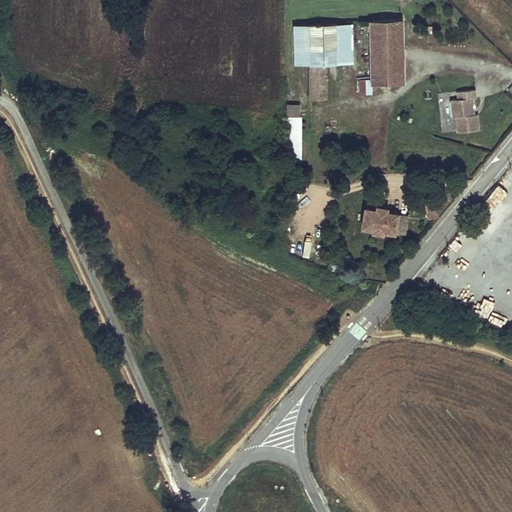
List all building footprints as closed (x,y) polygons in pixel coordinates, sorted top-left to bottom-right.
[(402,20),(371,21),(373,82),(404,81),(402,20)] [(353,23),(293,24),(294,64),(309,64),(325,64),(354,63),(353,23)] [(325,64),(309,64),(310,98),(327,98),(325,64)] [(356,94),(371,94),(371,79),(356,79),(356,94)] [(459,131),(480,129),(479,113),(475,114),(474,97),(477,97),(476,89),(459,91),(460,98),(452,99),(454,116),(458,116),(459,131)] [(301,104),(286,104),(286,162),(301,162),(301,104)] [(388,207),(377,206),(366,207),(363,226),(373,228),(373,231),(383,233),(384,230),(395,232),(398,213),(387,211),(388,207)] [(436,207),(426,209),(428,220),(438,217),(436,207)] [(398,213),(395,232),(405,233),(409,214),(398,213)] [(492,313),(490,324),(499,326),(501,314),(492,313)]
